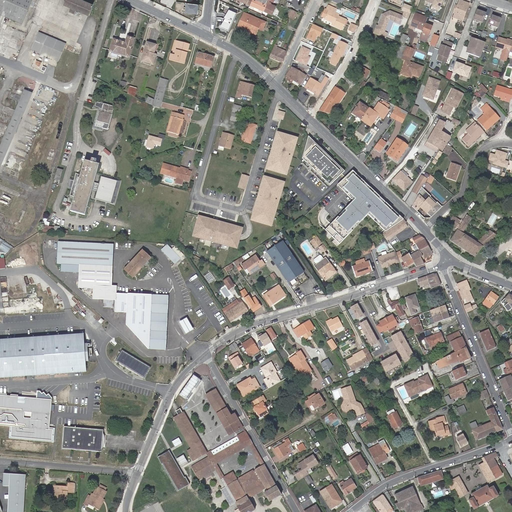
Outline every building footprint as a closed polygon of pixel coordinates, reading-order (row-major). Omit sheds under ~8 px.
[(0,0),(0,12),(23,22),(32,0),(0,0)] [(94,3),(86,0),(66,0),(65,3),(73,6),(70,11),(76,14),(79,8),(90,13),(94,3)] [(238,0),(271,14),(275,6),(265,2),(266,1),(265,0),(264,0),(238,0)] [(443,0),(425,0),(425,1),(432,4),(431,8),(439,11),(443,0)] [(452,17),(462,21),(468,4),(464,2),(463,4),(458,2),(457,6),(454,5),(452,12),(454,13),(452,17)] [(196,13),(197,4),(186,3),(185,11),(196,13)] [(404,3),(402,10),(405,11),(403,16),(409,18),(413,6),(404,3)] [(324,19),(332,23),(331,25),(342,30),(346,20),(347,20),(339,17),(340,14),(336,13),(337,10),(328,6),(326,9),(324,10),(321,17),(325,18),(324,19)] [(231,22),(235,13),(227,9),(223,17),(224,18),(231,22)] [(485,14),(476,10),(473,20),(482,23),(485,14)] [(402,16),(389,11),(383,14),(375,33),(385,37),(387,33),(384,32),(389,20),(400,24),(402,16)] [(265,22),(243,12),(240,20),(237,26),(243,29),(249,32),(250,31),(255,34),(257,29),(261,31),(265,22)] [(425,24),(427,18),(415,14),(410,27),(415,28),(422,30),(425,24)] [(500,19),(491,16),(488,25),(497,28),(500,19)] [(231,22),(224,18),(219,26),(226,30),(231,22)] [(323,29),(313,24),(306,38),(315,42),(317,36),(319,37),(323,29)] [(432,27),(425,24),(422,30),(422,32),(421,33),(419,39),(427,42),(429,35),(432,27)] [(66,44),(39,32),(31,50),(58,62),(66,44)] [(402,33),(399,42),(404,44),(408,35),(402,33)] [(438,40),(439,37),(435,35),(433,35),(430,44),(431,44),(429,51),(432,53),(433,53),(438,40)] [(125,44),(113,40),(109,52),(128,58),(133,40),(127,38),(125,44)] [(437,57),(446,61),(453,42),(444,38),(442,43),(440,43),(437,52),(438,52),(437,57)] [(485,42),(472,38),(466,53),(479,57),(485,42)] [(509,51),(511,42),(499,38),(496,47),(509,51)] [(190,44),(176,40),(171,59),(185,63),(190,44)] [(349,44),(339,40),(329,61),(330,64),(336,66),(340,57),(342,58),(349,44)] [(156,46),(148,44),(142,61),(153,64),(156,55),(152,54),(153,52),(154,52),(156,46)] [(270,57),(281,62),(285,51),(276,47),(277,46),(275,45),(270,57)] [(310,50),(302,46),(296,61),(307,66),(310,58),(308,57),(310,50)] [(404,55),(412,58),(415,49),(412,48),(408,46),(404,55)] [(415,55),(424,59),(426,53),(417,50),(415,55)] [(213,57),(199,53),(196,63),(210,67),(213,57)] [(422,67),(410,62),(406,61),(404,64),(406,65),(404,69),(402,69),(401,73),(408,76),(409,73),(412,74),(419,77),(422,67)] [(470,69),(456,63),(452,72),(466,77),(470,69)] [(368,69),(362,66),(359,71),(366,74),(368,69)] [(287,75),(288,76),(293,80),(300,85),(306,76),(292,67),(287,75)] [(321,75),(317,82),(310,78),(305,87),(318,95),(327,79),(324,77),(321,75)] [(433,99),(440,81),(429,77),(423,95),(433,99)] [(165,80),(160,79),(154,100),(161,102),(167,81),(165,80)] [(255,86),(240,81),(235,97),(240,99),(241,95),(252,98),(255,86)] [(482,84),(479,86),(484,92),(485,93),(488,90),(482,84)] [(130,86),(128,93),(136,95),(138,88),(130,86)] [(335,87),(320,111),(331,114),(338,102),(340,103),(346,94),(335,87)] [(511,99),(511,91),(497,87),(494,96),(501,98),(501,100),(510,102),(511,99)] [(14,114),(19,116),(28,93),(30,90),(25,88),(24,91),(14,114)] [(456,109),(463,95),(453,90),(442,113),(450,117),(454,108),(456,109)] [(391,102),(393,99),(397,93),(393,91),(390,97),(381,92),(379,95),(391,102)] [(96,120),(109,124),(112,114),(115,105),(98,100),(96,106),(100,107),(99,111),(96,120)] [(361,119),(362,120),(370,108),(360,101),(352,113),(356,116),(356,117),(356,118),(359,120),(361,120),(361,119)] [(370,108),(362,120),(371,126),(378,115),(383,119),(390,109),(380,102),(374,111),(370,108)] [(483,112),(489,107),(486,103),(480,108),(483,112)] [(486,130),(500,118),(489,107),(483,112),(482,112),(484,114),(477,120),(486,130)] [(391,116),(395,119),(399,112),(396,110),(397,109),(396,108),(391,116)] [(178,134),(181,126),(182,126),(184,119),(182,119),(183,115),(172,112),(167,131),(178,134)] [(399,112),(395,119),(402,122),(406,116),(403,114),(404,113),(403,112),(402,114),(399,112)] [(8,127),(13,129),(16,131),(22,118),(19,116),(14,114),(8,127)] [(439,148),(443,150),(451,137),(442,131),(446,124),(440,120),(426,145),(437,151),(439,148)] [(251,144),(255,130),(256,125),(247,123),(241,141),(251,144)] [(485,132),(476,123),(466,132),(468,135),(462,140),(468,147),(485,132)] [(0,159),(13,129),(8,127),(0,146),(0,159)] [(235,135),(223,132),(219,146),(231,150),(235,135)] [(277,132),(266,170),(286,176),(297,137),(277,132)] [(154,144),(160,146),(162,139),(149,136),(146,147),(151,148),(153,148),(154,144)] [(345,171),(308,136),(302,158),(330,185),(345,171)] [(387,143),(381,138),(374,148),(380,152),(387,143)] [(397,139),(386,154),(398,161),(407,146),(397,139)] [(444,152),(449,155),(453,147),(448,144),(444,152)] [(507,154),(497,151),(495,155),(491,154),(489,160),(493,161),(492,164),(507,168),(509,162),(505,160),(507,154)] [(86,161),(84,169),(83,169),(82,173),(83,173),(82,176),(76,175),(73,185),(70,184),(69,188),(72,189),(70,196),(76,198),(75,201),(74,201),(73,205),(74,205),(72,212),(85,216),(92,191),(97,192),(95,200),(115,205),(121,182),(101,176),(99,184),(94,183),(99,165),(86,161)] [(181,166),(180,168),(168,164),(165,174),(169,175),(176,177),(174,183),(182,185),(183,179),(188,180),(191,171),(187,170),(188,168),(181,166)] [(455,182),(461,168),(452,165),(447,179),(455,182)] [(63,171),(57,169),(54,180),(60,181),(63,171)] [(393,180),(404,190),(412,182),(401,172),(393,180)] [(401,218),(353,173),(346,180),(348,183),(343,188),(356,200),(330,227),(327,230),(340,242),(369,212),(385,228),(391,222),(395,225),(401,218)] [(248,176),(242,174),(238,188),(244,189),(248,176)] [(264,176),(252,220),(272,225),(284,181),(264,176)] [(409,206),(411,208),(412,206),(413,205),(415,202),(418,196),(417,195),(422,187),(425,183),(419,180),(405,203),(408,206),(409,206)] [(432,197),(422,187),(417,195),(418,196),(415,202),(432,218),(443,207),(438,202),(436,204),(430,199),(432,197)] [(413,205),(412,206),(426,219),(432,218),(415,202),(413,205)] [(458,228),(460,225),(462,221),(453,215),(448,222),(458,228)] [(485,248),(501,232),(499,231),(495,234),(490,230),(477,242),(463,232),(471,218),(467,215),(462,221),(460,225),(458,228),(451,240),(475,257),(477,254),(483,246),(485,248)] [(242,229),(199,216),(193,236),(236,249),(242,229)] [(48,219),(44,218),(40,232),(68,235),(68,231),(59,230),(59,226),(54,226),(54,227),(49,227),(50,222),(47,222),(48,219)] [(395,225),(390,228),(395,235),(409,227),(403,220),(395,225)] [(395,235),(390,228),(386,231),(382,234),(387,240),(395,235)] [(424,264),(432,254),(424,238),(419,236),(410,240),(414,248),(411,249),(413,253),(410,255),(409,254),(401,258),(404,263),(403,264),(405,268),(408,266),(414,262),(416,267),(424,264)] [(310,242),(315,248),(321,243),(317,237),(310,242)] [(282,241),(267,252),(288,283),(304,273),(282,241)] [(148,350),(151,295),(117,294),(117,286),(112,286),(114,244),(58,242),(57,263),(79,265),(78,288),(93,289),(93,299),(115,300),(115,312),(126,313),(126,325),(129,325),(130,325),(130,326),(130,329),(148,350)] [(367,243),(361,248),(364,254),(371,252),(370,250),(368,244),(368,243),(367,243)] [(168,244),(162,250),(164,252),(175,264),(181,258),(168,244)] [(132,277),(150,257),(143,250),(125,270),(132,277)] [(394,250),(378,255),(383,270),(400,264),(396,254),(394,251),(394,250)] [(314,259),(316,263),(324,258),(322,254),(314,259)] [(250,274),(265,265),(261,260),(259,261),(256,256),(241,265),(244,271),(247,269),(250,274)] [(337,272),(325,257),(314,266),(325,281),(337,272)] [(369,261),(352,267),(355,277),(372,271),(369,261)] [(430,289),(440,285),(436,275),(433,275),(418,280),(420,286),(428,282),(430,289)] [(228,277),(223,281),(229,289),(231,288),(235,294),(238,292),(228,277)] [(457,285),(462,300),(465,298),(465,299),(466,302),(472,300),(471,296),(469,291),(465,292),(462,283),(457,285)] [(269,305),(284,296),(279,287),(263,296),(269,305)] [(244,291),(241,293),(254,314),(262,309),(255,299),(251,301),(249,297),(244,291)] [(490,292),(487,296),(485,299),(482,302),(488,308),(492,304),(495,300),(496,301),(498,298),(490,292)] [(169,296),(151,295),(148,350),(166,351),(169,296)] [(414,295),(398,300),(400,305),(404,303),(404,301),(406,300),(411,315),(416,313),(414,309),(418,308),(414,295)] [(391,303),(390,300),(388,301),(393,311),(396,310),(400,319),(405,317),(397,302),(395,303),(394,302),(391,303)] [(223,309),(228,317),(234,314),(231,309),(239,304),(238,302),(237,301),(223,309)] [(234,314),(228,317),(232,322),(248,311),(241,301),(238,302),(239,304),(231,309),(234,314)] [(357,304),(350,308),(357,320),(364,316),(357,304)] [(469,304),(463,306),(466,313),(472,310),(470,307),(469,304)] [(447,311),(445,305),(430,311),(433,317),(447,311)] [(483,305),(478,308),(482,314),(487,311),(483,305)] [(450,318),(447,311),(433,317),(435,323),(450,318)] [(187,316),(179,321),(186,333),(194,329),(187,316)] [(395,327),(398,325),(396,322),(398,321),(396,318),(394,319),(393,316),(380,322),(380,324),(377,326),(380,332),(384,330),(385,332),(388,331),(395,327)] [(408,322),(414,336),(416,335),(416,334),(422,332),(417,318),(408,322)] [(333,322),(328,325),(332,333),(344,327),(339,319),(333,322)] [(298,329),(296,328),(294,329),(299,337),(302,336),(314,328),(309,320),(301,325),(302,327),(298,329)] [(366,321),(359,325),(371,347),(378,343),(366,321)] [(276,337),(271,328),(266,331),(272,340),(276,337)] [(479,333),(487,351),(495,348),(488,330),(479,333)] [(401,332),(391,337),(405,363),(415,357),(401,332)] [(447,337),(449,342),(450,342),(455,352),(465,347),(458,332),(447,337)] [(272,342),(267,333),(261,337),(260,335),(258,337),(264,347),(272,342)] [(428,347),(443,341),(440,333),(425,339),(428,347)] [(25,376),(86,371),(83,334),(0,339),(0,377),(20,376),(20,378),(25,378),(25,376)] [(333,338),(328,340),(332,350),(338,347),(333,338)] [(252,339),(242,345),(250,357),(259,351),(252,339)] [(511,341),(510,339),(505,342),(502,344),(505,349),(511,344),(511,341)] [(360,353),(347,360),(352,369),(369,360),(368,358),(372,356),(367,347),(359,351),(360,353)] [(455,352),(453,353),(442,358),(445,365),(446,367),(459,361),(460,363),(471,359),(465,347),(455,352)] [(293,357),(297,364),(299,364),(300,365),(298,366),(304,375),(305,374),(308,373),(312,370),(306,360),(307,359),(302,350),(298,353),(298,354),(293,357)] [(229,358),(235,368),(242,363),(238,356),(239,355),(237,352),(229,358)] [(118,362),(141,376),(147,367),(124,353),(118,362)] [(396,355),(380,363),(386,373),(401,365),(396,355)] [(322,363),(327,371),(335,366),(331,358),(322,363)] [(442,358),(435,361),(439,368),(445,365),(442,358)] [(271,362),(260,369),(266,378),(275,373),(277,372),(271,362)] [(466,376),(462,367),(454,370),(455,373),(453,373),(454,376),(453,376),(453,378),(452,379),(454,385),(460,382),(459,381),(462,380),(462,377),(466,376)] [(266,378),(263,380),(268,388),(280,381),(275,373),(266,378)] [(418,379),(414,381),(413,380),(404,384),(409,396),(418,393),(418,394),(425,391),(424,390),(433,386),(427,374),(418,378),(418,379)] [(507,377),(499,380),(507,401),(510,400),(511,404),(511,403),(511,379),(510,376),(507,377)] [(192,377),(180,394),(187,399),(199,382),(192,377)] [(250,378),(238,385),(244,396),(260,387),(255,378),(251,380),(250,378)] [(452,399),(452,398),(466,393),(462,383),(448,389),(452,399)] [(357,415),(365,413),(363,409),(360,404),(356,402),(351,387),(341,390),(345,400),(341,407),(343,411),(346,412),(347,410),(352,409),(356,410),(357,415)] [(221,421),(231,415),(216,389),(206,395),(221,421)] [(486,390),(478,393),(479,398),(480,400),(488,396),(486,390)] [(479,398),(478,393),(466,398),(468,402),(479,398)] [(315,408),(320,405),(321,406),(325,403),(319,394),(317,395),(316,394),(313,396),(313,397),(310,399),(315,408)] [(52,401),(0,396),(0,425),(12,427),(11,438),(52,441),(53,430),(49,429),(51,415),(52,401)] [(263,402),(266,400),(263,396),(252,402),(255,407),(254,407),(259,415),(259,414),(261,418),(269,413),(263,402)] [(464,404),(457,407),(460,414),(467,412),(464,404)] [(502,430),(493,408),(485,411),(488,417),(489,417),(492,423),(496,433),(502,430)] [(394,428),(402,424),(396,411),(388,416),(394,428)] [(184,412),(174,418),(192,448),(201,442),(184,412)] [(375,419),(371,412),(365,415),(370,423),(375,419)] [(243,427),(235,413),(231,415),(239,429),(243,427)] [(239,429),(231,415),(221,421),(229,435),(239,429)] [(442,434),(451,432),(449,425),(445,426),(444,423),(447,422),(446,416),(445,415),(437,417),(438,418),(435,419),(429,421),(431,426),(435,425),(436,430),(438,435),(438,436),(442,434)] [(476,440),(496,433),(492,423),(478,428),(475,420),(469,422),(472,430),(476,440)] [(100,435),(103,436),(103,431),(64,428),(62,449),(102,452),(102,448),(99,447),(99,446),(100,446),(100,445),(100,444),(101,443),(101,442),(101,441),(101,439),(101,438),(101,437),(100,436),(100,435)] [(237,436),(238,437),(240,441),(244,448),(249,445),(252,443),(245,431),(237,436)] [(461,447),(469,442),(463,432),(456,437),(461,447)] [(172,440),(175,446),(182,443),(180,437),(172,440)] [(238,437),(216,450),(218,454),(229,447),(240,441),(238,437)] [(280,455),(282,458),(292,452),(288,446),(291,444),(289,439),(285,441),(286,443),(275,450),(278,456),(280,455)] [(240,441),(229,447),(233,454),(244,448),(240,441)] [(201,442),(192,448),(197,458),(207,453),(201,442)] [(348,454),(354,452),(349,442),(343,445),(348,454)] [(261,466),(265,464),(252,443),(249,445),(261,466)] [(298,447),(301,453),(306,450),(305,448),(307,446),(305,443),(298,447)] [(377,464),(387,458),(379,443),(369,449),(377,464)] [(199,479),(200,478),(216,470),(214,465),(216,463),(233,454),(229,447),(218,454),(216,450),(215,449),(207,454),(209,457),(196,464),(192,466),(199,479)] [(197,458),(192,448),(188,450),(193,460),(197,458)] [(169,452),(158,458),(177,492),(189,485),(169,452)] [(349,458),(358,473),(368,467),(365,462),(364,463),(358,453),(349,458)] [(494,453),(483,458),(484,459),(486,462),(479,465),(488,481),(501,474),(493,458),(496,457),(494,453)] [(180,464),(187,462),(185,455),(178,457),(180,464)] [(318,464),(312,455),(297,464),(301,470),(293,474),(297,481),(303,477),(307,475),(305,471),(318,464)] [(214,465),(216,470),(226,486),(228,485),(224,478),(216,463),(214,465)] [(333,479),(337,476),(329,463),(327,464),(325,465),(333,479)] [(270,502),(282,495),(275,482),(265,464),(261,466),(255,470),(258,475),(263,482),(259,484),(258,482),(259,481),(256,476),(253,471),(239,479),(241,483),(245,489),(246,488),(248,491),(244,493),(239,484),(237,480),(233,473),(224,478),(228,485),(237,502),(236,502),(238,506),(237,507),(240,511),(251,511),(255,510),(249,500),(247,498),(263,489),(270,502)] [(414,479),(418,485),(443,477),(442,473),(441,471),(414,479)] [(7,511),(23,511),(26,475),(10,473),(3,473),(2,485),(9,486),(7,511)] [(303,477),(307,484),(312,481),(308,474),(307,475),(303,477)] [(418,485),(419,487),(444,479),(443,477),(418,485)] [(468,493),(459,477),(451,481),(460,497),(468,493)] [(58,488),(57,496),(67,496),(67,489),(71,489),(72,480),(67,479),(67,484),(53,482),(53,487),(58,488)] [(351,479),(344,483),(344,481),(340,483),(341,485),(340,485),(346,495),(350,492),(349,491),(356,487),(351,479)] [(241,483),(239,484),(244,493),(248,491),(246,488),(245,489),(241,483)] [(334,502),(336,505),(342,501),(332,485),(320,491),(328,505),(334,502)] [(474,510),(499,496),(494,486),(489,489),(487,485),(471,494),(473,497),(469,500),(474,510)] [(395,504),(399,510),(404,508),(406,511),(414,511),(418,510),(423,508),(419,501),(412,486),(395,494),(398,502),(395,504)] [(88,504),(96,508),(100,500),(101,498),(102,499),(106,492),(104,491),(98,487),(97,487),(93,494),(92,497),(90,496),(88,495),(84,503),(87,505),(88,504)] [(391,511),(393,511),(391,508),(382,494),(373,501),(377,507),(380,511),(391,511)] [(303,509),(304,511),(320,511),(313,498),(309,500),(311,504),(303,509)]
